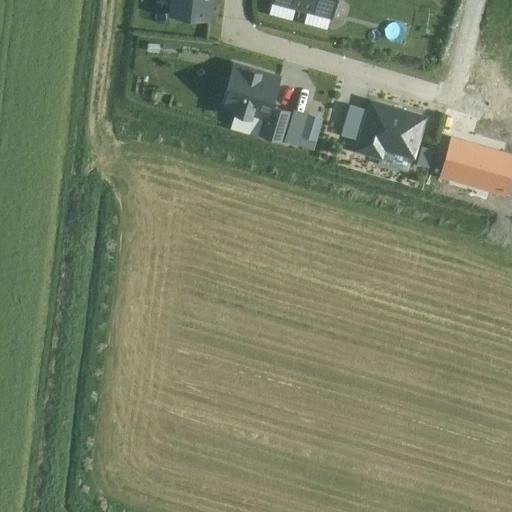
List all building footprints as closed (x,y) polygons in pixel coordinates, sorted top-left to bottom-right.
[(212,0),(172,0),(171,20),(211,23),(212,0)] [(275,0),(275,2),(337,17),(340,0),(275,0)] [(253,63),(252,65),(235,60),(222,104),(240,109),(239,113),(258,118),(259,115),(273,119),(277,105),(286,74),(270,70),(270,68),(253,63)] [(432,118),(375,101),(360,148),(391,158),(394,148),(420,156),(432,118)] [(298,111),(277,105),(273,119),(267,137),(289,143),(298,111)]
